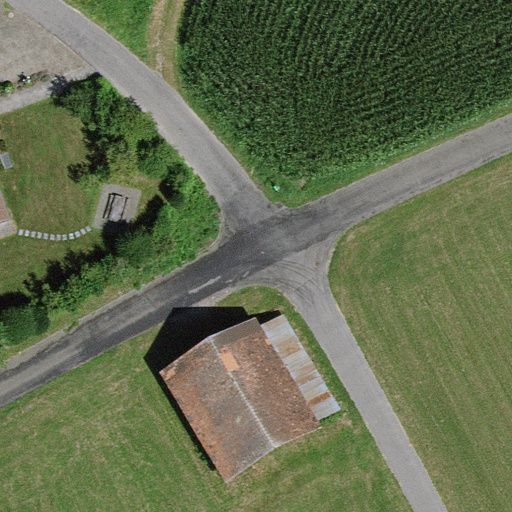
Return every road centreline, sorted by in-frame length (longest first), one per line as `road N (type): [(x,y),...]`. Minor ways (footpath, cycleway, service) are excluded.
road 1 (track): [(26,0),(133,68),(276,236),(422,511)]
road 2 (residential): [(0,384),(276,236)]
